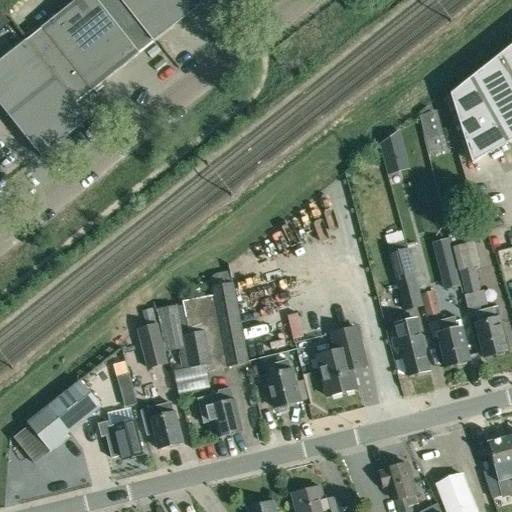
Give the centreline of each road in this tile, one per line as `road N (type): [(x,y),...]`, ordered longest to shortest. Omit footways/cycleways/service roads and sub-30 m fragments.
road 1 (residential): [(0,238),(301,0)]
road 2 (residential): [(70,511),(346,441)]
road 3 (residential): [(346,441),(511,399)]
